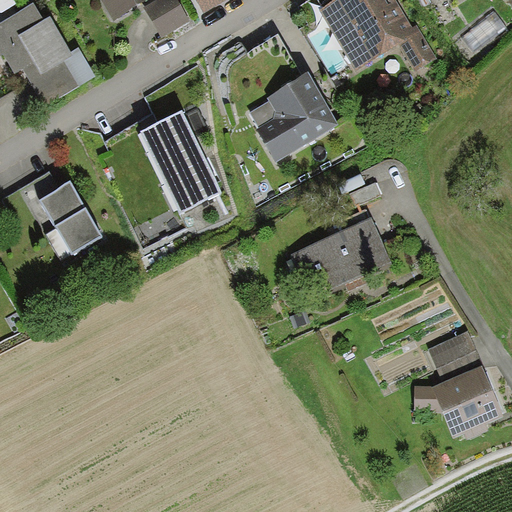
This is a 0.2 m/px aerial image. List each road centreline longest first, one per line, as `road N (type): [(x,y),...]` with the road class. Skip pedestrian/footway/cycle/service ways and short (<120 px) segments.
road 1 (residential): [(0,158),(262,0)]
road 2 (track): [(388,179),(511,377)]
road 3 (unknown): [(366,136),(294,0)]
road 4 (track): [(397,511),(511,458)]
